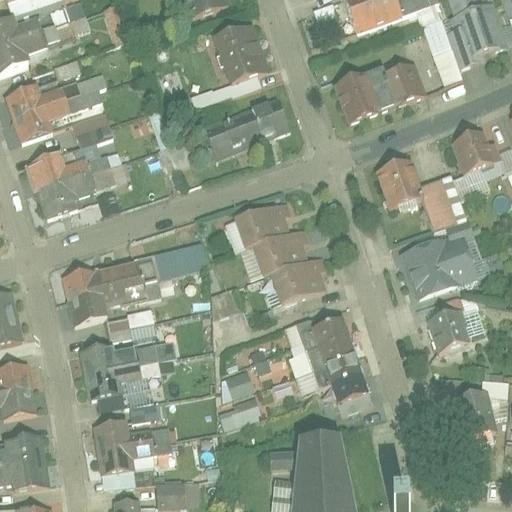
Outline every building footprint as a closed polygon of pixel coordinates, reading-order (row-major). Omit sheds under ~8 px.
[(231,11),(226,0),(177,0),(188,27),(231,11)] [(349,0),(342,2),(356,44),(435,18),(429,0),(401,0),(396,2),(395,0),(349,0)] [(510,51),(496,8),(480,13),(475,0),(449,0),(442,2),(453,35),(466,31),(476,62),(510,51)] [(50,19),(54,26),(57,25),(66,43),(87,32),(74,6),(50,19)] [(13,20),(0,24),(0,82),(32,72),(28,58),(48,51),(40,27),(18,34),(13,20)] [(271,75),(254,30),(214,45),(231,90),(244,86),(271,75)] [(55,86),(80,76),(74,63),(50,74),(55,86)] [(416,70),(384,81),(396,115),(428,103),(416,70)] [(367,82),(335,93),(347,132),(380,122),(367,82)] [(36,89),(2,101),(19,153),(56,140),(51,127),(71,120),(63,95),(41,103),(36,89)] [(236,123),(201,136),(212,166),(290,137),(278,107),(236,123)] [(485,139),(452,150),(462,180),(502,167),(495,148),(489,150),(485,139)] [(63,161),(28,172),(46,224),(82,212),(77,198),(98,191),(89,167),(68,174),(63,161)] [(411,166),(374,179),(386,216),(424,203),(411,166)] [(287,208),(234,227),(244,257),(252,255),(263,287),(271,284),(281,312),(326,296),(321,282),(328,279),(322,262),(309,267),(303,249),(310,246),(306,233),(291,238),(285,222),(291,220),(287,208)] [(448,244),(401,260),(417,306),(478,286),(464,246),(451,250),(448,244)] [(134,268),(63,284),(74,332),(108,324),(104,308),(141,300),(134,268)] [(209,321),(232,318),(229,295),(206,299),(209,321)] [(0,351),(23,347),(13,298),(0,301),(0,351)] [(461,318),(427,330),(438,361),(471,349),(461,318)] [(370,401),(344,325),(314,336),(340,411),(370,401)] [(115,353),(79,359),(88,407),(124,400),(122,388),(142,385),(137,356),(116,359),(115,353)] [(253,368),(258,379),(271,372),(266,362),(253,368)] [(0,416),(1,425),(34,420),(27,370),(0,373),(0,416)] [(224,406),(251,396),(244,375),(216,385),(224,406)] [(495,439),(484,399),(451,409),(463,448),(495,439)] [(252,403),(215,418),(222,435),(259,421),(252,403)] [(93,433),(100,481),(136,476),(134,465),(154,462),(150,436),(130,439),(129,428),(93,433)] [(12,498),(50,492),(42,441),(5,447),(7,458),(0,458),(0,496),(12,494),(12,498)] [(353,511),(338,451),(306,451),(296,511),(353,511)]
